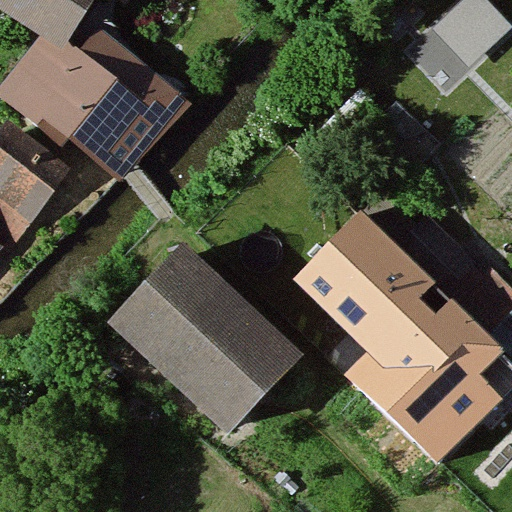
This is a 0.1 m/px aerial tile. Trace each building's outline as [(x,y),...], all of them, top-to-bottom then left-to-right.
[(113,0),(0,0),(0,11),(77,59),(113,0)] [(471,62),(511,26),(511,11),(502,0),(455,0),(433,19),(471,62)] [(0,242),(10,247),(72,177),(14,126),(0,141),(0,242)] [(511,398),(511,343),(370,217),(305,289),(378,355),(360,374),(457,460),(511,398)] [(325,359),(198,246),(123,329),(250,442),(325,359)]
